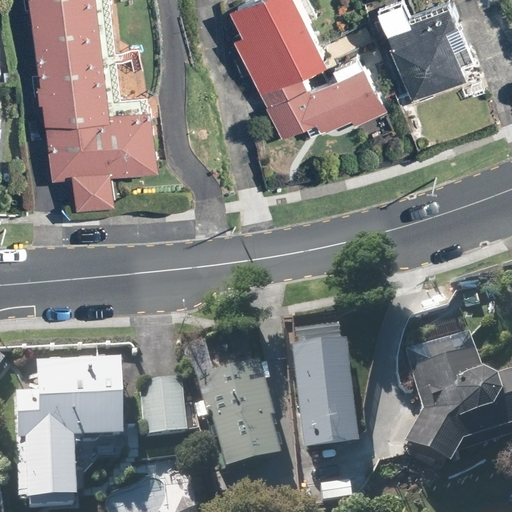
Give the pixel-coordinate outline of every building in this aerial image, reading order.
[(32,0),(50,171),(74,168),(78,204),(120,200),(116,164),(163,159),(156,90),(121,94),(111,0),(32,0)] [(330,56),(304,0),(237,0),(233,2),(243,23),(234,27),(284,135),(312,123),(316,133),(355,115),(358,123),(391,107),(368,58),(317,82),(310,65),(330,56)] [(478,61),(456,0),(441,0),(414,10),(410,0),(381,0),(382,0),(415,93),(471,73),(468,64),(478,61)] [(460,447),(511,433),(511,374),(491,380),(489,377),(487,375),(485,374),(483,373),(481,372),(478,372),(469,334),(404,351),(419,411),(401,445),(447,470),(460,447)] [(347,342),(291,347),(301,451),(357,445),(347,342)] [(259,358),(195,373),(218,474),(282,459),(259,358)] [(123,366),(34,364),(34,395),(15,395),(12,509),(72,510),(74,443),(121,444),(123,366)] [(190,381),(137,383),(140,439),(192,437),(190,381)]
